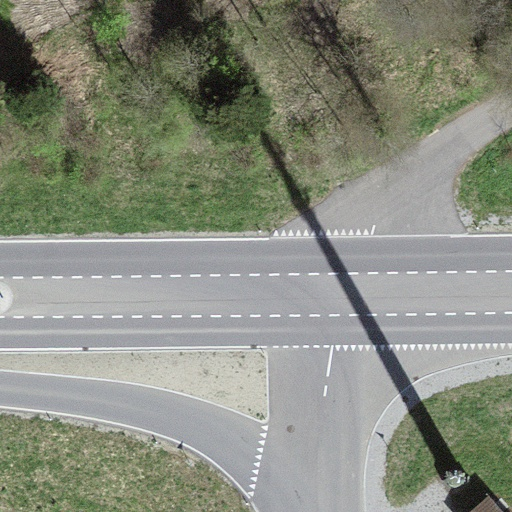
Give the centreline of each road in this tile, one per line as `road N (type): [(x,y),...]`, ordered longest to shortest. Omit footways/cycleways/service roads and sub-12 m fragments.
road 1 (tertiary): [(0,388),(130,402),(197,422),(249,450),(319,511)]
road 2 (secondary): [(340,253),(0,261)]
road 3 (secondary): [(0,332),(333,328)]
road 4 (unclassified): [(340,253),(433,156),(511,106)]
road 5 (tertiary): [(319,511),(333,328)]
road 6 (secondary): [(333,328),(511,324)]
road 7 (secondary): [(511,251),(340,253)]
